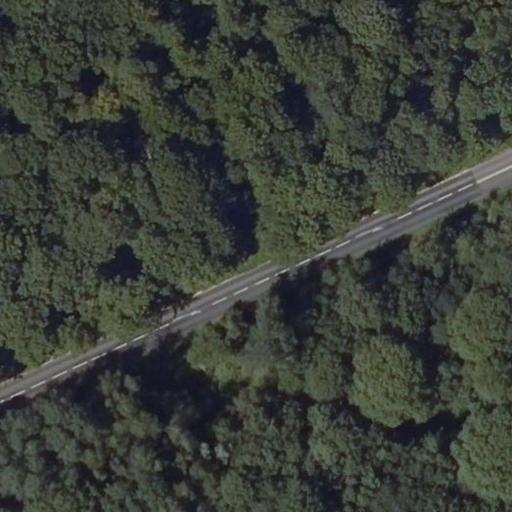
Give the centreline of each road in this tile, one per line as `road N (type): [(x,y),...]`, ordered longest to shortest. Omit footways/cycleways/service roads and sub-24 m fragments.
road 1 (primary): [(0,400),(511,165)]
road 2 (track): [(0,334),(511,422)]
